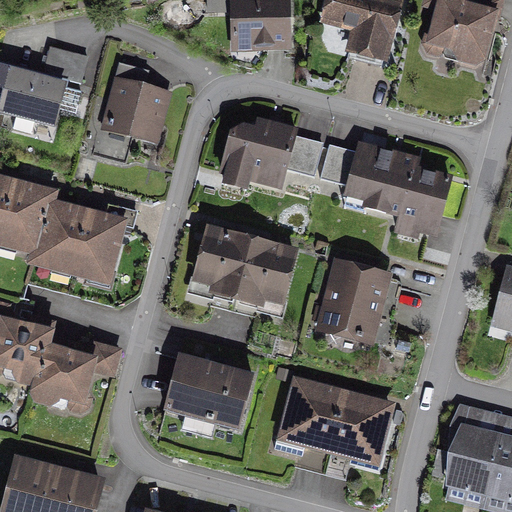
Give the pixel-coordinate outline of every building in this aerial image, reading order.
[(285,0),(281,0),(238,0),(238,46),(286,46),(285,0)] [(399,5),(379,0),(332,0),(327,21),(363,30),(356,57),(383,64),(399,5)] [(487,0),(444,0),(435,34),(428,37),(426,46),(430,53),(438,55),(446,50),(446,47),(458,50),(458,55),(463,62),(474,65),(482,61),(494,16),(484,13),(487,0)] [(88,59),(50,49),(43,76),(81,86),(88,59)] [(0,110),(9,74),(0,71),(0,110)] [(9,74),(0,110),(0,111),(17,116),(14,130),(32,134),(36,120),(54,125),(64,88),(9,74)] [(166,94),(121,83),(110,127),(155,139),(166,94)] [(296,133),(259,123),(257,133),(246,130),(232,137),(223,173),(282,188),(286,173),(315,179),(323,148),(294,141),(296,133)] [(366,209),(402,218),(413,171),(416,172),(419,162),(361,148),(358,157),(329,150),(321,181),(350,189),(348,198),(368,203),(366,209)] [(451,181),(416,172),(413,171),(402,218),(401,221),(420,227),(419,233),(436,237),(451,181)] [(0,243),(2,244),(16,187),(0,182),(0,243)] [(16,187),(2,244),(38,253),(50,206),(52,196),(16,187)] [(35,263),(70,272),(85,215),(50,206),(38,253),(35,263)] [(106,221),(85,215),(70,272),(90,277),(88,285),(110,291),(114,276),(109,275),(122,227),(132,229),(136,213),(109,206),(106,221)] [(215,293),(238,299),(252,244),(210,233),(192,303),(212,308),(215,293)] [(294,255),(252,244),(238,299),(259,305),(256,320),(276,325),(294,255)] [(398,282),(340,267),(329,311),(318,309),(315,320),(326,323),(324,330),(330,331),(326,344),(351,350),(354,337),(392,347),(396,330),(387,328),(398,282)] [(511,273),(500,315),(511,318),(511,273)] [(51,335),(4,323),(0,337),(0,375),(6,372),(7,367),(18,370),(17,376),(22,382),(37,386),(47,350),(51,335)] [(97,348),(94,362),(91,377),(112,383),(120,354),(97,348)] [(80,413),(88,409),(90,399),(86,395),(91,377),(94,362),(47,350),(37,386),(35,396),(39,403),(50,405),(56,401),(58,396),(69,399),(68,405),(73,411),(80,413)] [(209,367),(180,359),(166,411),(239,431),(254,379),(226,371),(228,364),(211,359),(209,367)] [(307,445),(329,451),(344,397),(297,385),(285,433),(280,431),(275,450),(304,457),(307,445)] [(390,409),(344,397),(329,451),(353,457),(351,465),(380,473),(384,456),(379,455),(390,409)] [(450,485),(489,494),(502,440),(463,431),(450,485)] [(511,442),(502,440),(489,494),(511,499),(511,442)] [(94,511),(101,486),(18,464),(6,511),(94,511)]
